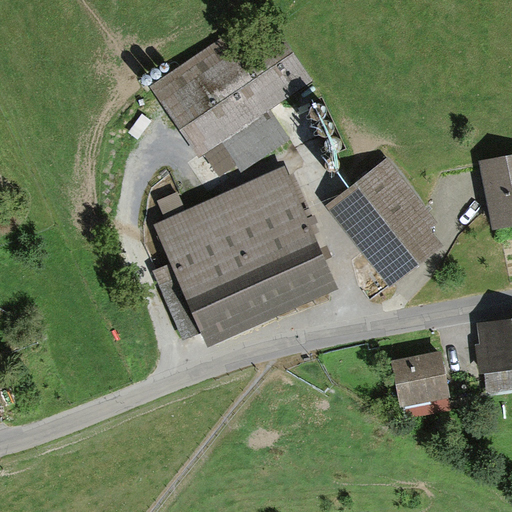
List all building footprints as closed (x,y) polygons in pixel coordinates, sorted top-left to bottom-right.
[(238,33),(155,92),(204,161),(224,147),(241,172),(288,139),(268,111),(311,81),(275,30),(249,49),(238,33)] [(511,158),(481,165),(494,232),(511,228),(511,158)] [(386,165),(327,214),(390,290),(441,247),(429,233),(437,227),(386,165)] [(167,224),(157,228),(171,261),(153,269),(183,339),(201,331),(208,347),(337,291),(285,173),(188,215),(178,193),(157,201),(167,224)] [(511,325),(476,331),(486,398),(511,393),(511,325)] [(441,353),(392,364),(402,412),(452,401),(441,353)]
